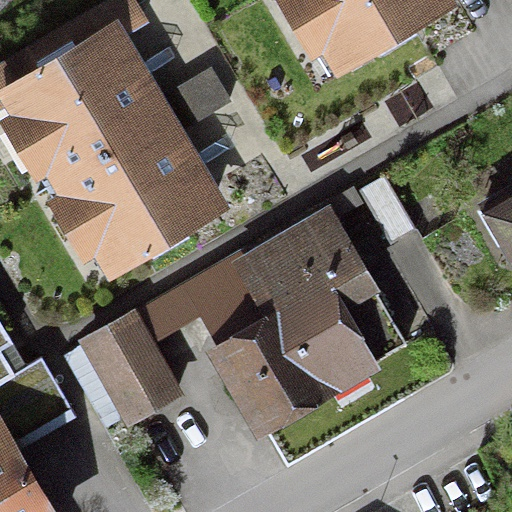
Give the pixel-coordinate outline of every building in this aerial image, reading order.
[(459,15),(450,0),(267,0),(325,95),(459,15)] [(152,103),(101,14),(0,71),(0,115),(98,288),(224,217),(177,135),(235,103),(215,67),(152,103)] [(388,174),(360,190),(391,243),(419,227),(388,174)] [(511,267),(511,189),(477,210),(511,267)] [(242,254),(76,352),(126,437),(183,403),(153,352),(199,325),(216,355),(209,359),(264,451),(385,380),(378,368),(404,352),(375,305),(383,300),(331,213),(248,262),(242,254)] [(0,511),(47,511),(37,495),(41,493),(20,459),(18,460),(8,444),(72,407),(41,355),(14,371),(0,348),(13,340),(0,319),(0,511)]
